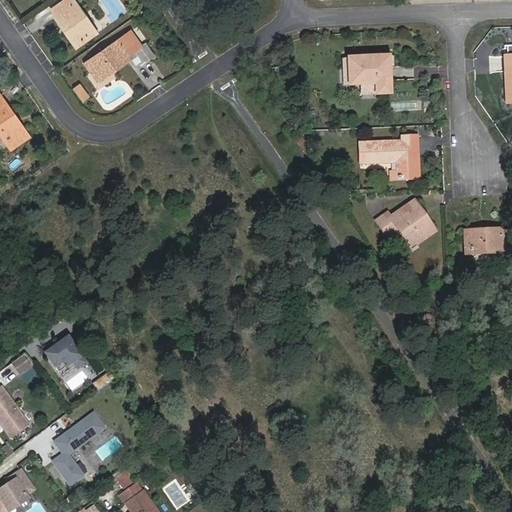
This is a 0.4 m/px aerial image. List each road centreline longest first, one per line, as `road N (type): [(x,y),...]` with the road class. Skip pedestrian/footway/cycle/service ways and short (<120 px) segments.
road 1 (residential): [(293,18),(140,124),(99,134),(78,123),(0,15)]
road 2 (residential): [(458,12),(462,98),(478,182)]
road 3 (residential): [(293,18),(458,12)]
